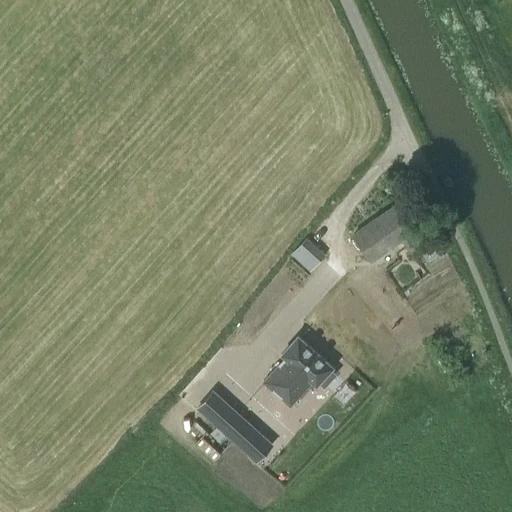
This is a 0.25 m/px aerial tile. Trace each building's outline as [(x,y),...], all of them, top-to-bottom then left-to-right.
[(425,243),(396,204),(354,235),(373,261),(403,239),(413,252),(425,243)] [(301,234),(287,253),(308,269),(323,250),(301,234)] [(311,290),(322,270),(311,264),(300,284),(311,290)] [(288,360),(266,384),(293,407),(314,383),(318,386),(320,383),(325,388),(336,376),(331,371),(333,369),(300,339),(284,356),(288,360)] [(213,390),(197,408),(256,461),(272,444),(213,390)]
